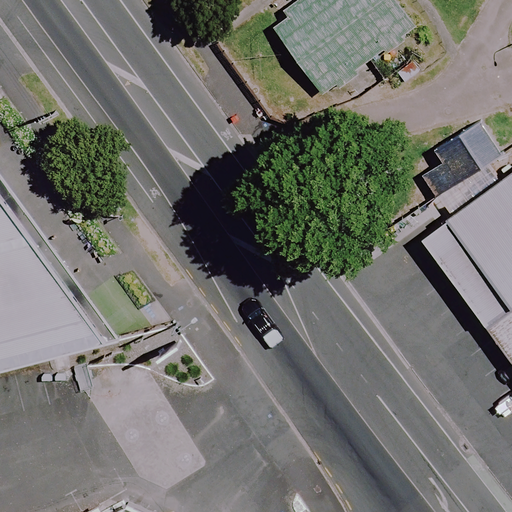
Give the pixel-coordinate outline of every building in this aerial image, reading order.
[(417,29),(395,0),(310,0),(273,27),(325,97),(417,29)] [(479,123),(426,165),(452,198),(505,157),(479,123)] [(511,168),(437,220),(498,307),(511,297),(511,168)] [(0,353),(114,321),(0,188),(0,353)] [(511,313),(503,320),(511,332),(511,313)] [(92,511),(125,511),(107,500),(92,511)]
